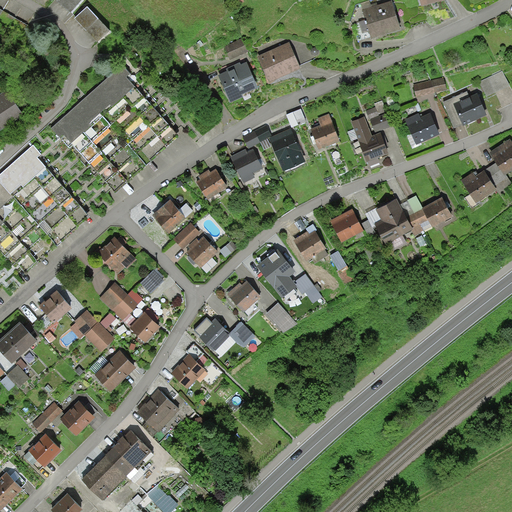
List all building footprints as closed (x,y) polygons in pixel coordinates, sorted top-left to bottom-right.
[(400,26),(392,2),(363,11),(366,20),(353,24),(360,43),(373,39),(372,36),(400,26)] [(427,22),(422,7),(407,12),(412,27),(427,22)] [(39,31),(0,8),(0,27),(31,45),(39,31)] [(249,50),(244,39),(225,47),(230,58),(249,50)] [(288,44),(260,56),(270,79),(313,60),(306,43),(291,50),(288,44)] [(255,86),(244,58),(217,69),(230,101),(242,96),(241,92),(255,86)] [(168,112),(121,60),(84,93),(143,158),(176,130),(174,127),(180,121),(170,110),(168,112)] [(510,84),(503,70),(481,81),(488,95),(510,84)] [(464,91),(443,101),(456,127),(486,113),(477,94),(468,99),(464,91)] [(143,158),(84,93),(50,123),(97,175),(95,177),(105,188),(111,182),(114,185),(143,158)] [(0,128),(22,113),(10,95),(0,101),(0,128)] [(306,120),(300,107),(286,113),(292,126),(306,120)] [(388,113),(371,121),(376,131),(393,124),(388,113)] [(339,140),(329,114),(319,119),(322,125),(311,129),(319,148),(339,140)] [(419,115),(407,120),(417,143),(439,133),(431,114),(421,118),(419,115)] [(364,117),(353,122),(370,165),(379,161),(378,156),(388,152),(381,134),(372,138),(364,117)] [(271,134),(267,127),(256,133),(254,130),(243,136),(248,146),(271,134)] [(304,160),(290,129),(276,135),(277,139),(271,141),(284,169),(304,160)] [(511,168),(511,141),(511,139),(499,147),(502,150),(494,156),(498,162),(505,173),(511,168)] [(79,191),(78,192),(31,140),(0,168),(0,180),(54,239),(85,211),(83,209),(90,203),(79,191)] [(239,157),(232,160),(242,178),(263,167),(254,150),(248,153),(246,149),(237,154),(239,157)] [(474,173),(463,180),(477,201),(496,188),(494,185),(508,176),(505,173),(498,162),(476,176),(474,173)] [(203,178),(197,182),(208,198),(228,185),(217,169),(211,173),(209,170),(201,175),(203,178)] [(54,239),(0,180),(0,249),(5,256),(4,257),(14,269),(20,264),(23,267),(54,239)] [(399,205),(412,229),(430,219),(424,208),(417,195),(399,205)] [(452,215),(443,198),(424,208),(430,219),(433,225),(452,215)] [(186,216),(170,199),(157,210),(160,213),(155,217),(169,232),(186,216)] [(384,221),(378,224),(384,235),(382,236),(386,244),(389,242),(393,249),(407,242),(403,234),(412,229),(399,205),(396,199),(378,209),(384,221)] [(369,219),(373,227),(378,224),(384,221),(378,209),(367,215),(369,219)] [(361,230),(353,213),(348,215),(346,212),(337,216),(338,219),(332,222),(340,239),(361,230)] [(373,227),(369,219),(362,223),(369,236),(377,233),(373,227)] [(199,231),(191,223),(175,239),(183,247),(199,231)] [(327,247),(316,230),(310,234),(308,230),(299,236),(301,239),(296,243),(307,259),(312,256),(315,262),(328,253),(325,248),(327,247)] [(218,250),(204,236),(199,241),(196,238),(190,245),(192,247),(188,252),(202,266),(218,250)] [(136,259),(116,237),(99,253),(117,272),(125,264),(128,267),(136,259)] [(354,277),(339,251),(331,255),(339,270),(337,271),(344,283),(354,277)] [(292,269),(281,255),(276,259),(273,256),(265,262),(267,265),(262,269),(275,284),(292,269)] [(306,274),(295,282),(303,293),(314,285),(306,274)] [(235,291),(230,296),(249,316),(258,308),(253,303),(261,295),(247,281),(243,285),(240,283),(233,289),(235,291)] [(116,283),(102,298),(123,319),(142,299),(131,290),(127,294),(116,283)] [(71,305),(57,290),(40,306),(54,321),(71,305)] [(297,322),(279,303),(267,313),(285,333),(297,322)] [(237,317),(227,307),(222,313),(231,323),(237,317)] [(160,326),(143,310),(129,325),(146,340),(160,326)] [(113,337),(88,311),(76,322),(102,348),(113,337)] [(230,333),(215,318),(211,323),(209,321),(202,328),(205,330),(200,335),(214,349),(230,333)] [(36,338),(21,322),(0,342),(0,348),(12,361),(36,338)] [(204,353),(194,343),(189,349),(198,358),(204,353)] [(135,364),(121,350),(97,375),(111,389),(135,364)] [(205,368),(190,354),(173,372),(187,386),(205,368)] [(27,365),(21,358),(16,363),(18,365),(8,376),(20,387),(30,377),(23,369),(27,365)] [(180,408),(160,389),(139,411),(148,420),(143,425),(154,435),(180,408)] [(80,402),(67,415),(63,419),(77,432),(98,411),(89,402),(85,406),(80,402)] [(56,426),(63,419),(67,415),(54,403),(34,423),(41,430),(51,420),(56,426)] [(131,430),(107,455),(125,472),(130,477),(154,453),(131,430)] [(60,448),(46,434),(25,455),(40,469),(60,448)] [(101,497),(125,472),(107,455),(83,479),(101,497)] [(26,482),(12,468),(0,480),(0,506),(1,508),(26,482)] [(52,508),(56,511),(76,511),(82,507),(68,493),(52,508)]
